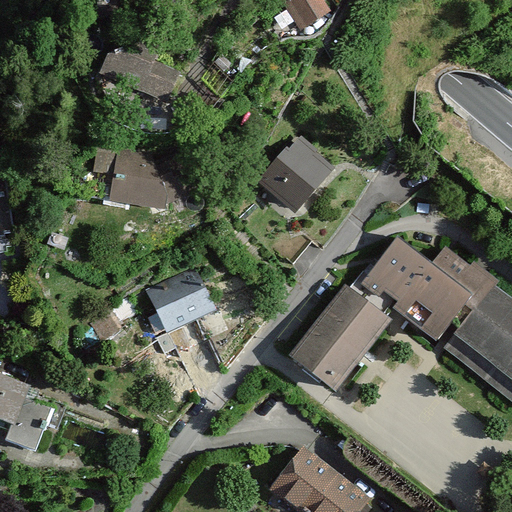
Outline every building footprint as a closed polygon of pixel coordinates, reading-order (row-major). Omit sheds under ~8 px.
[(324,11),(316,0),(281,0),(299,27),(324,11)] [(104,62),(97,77),(164,105),(173,78),(148,70),(160,40),(104,62)] [(311,150),(298,139),(259,185),(291,212),(327,168),(309,152),(311,150)] [(96,146),(91,170),(114,170),(113,197),(160,205),(202,185),(179,149),(154,159),(156,148),(119,143),(115,152),(96,146)] [(0,235),(9,235),(0,171),(0,235)] [(367,264),(291,361),(334,395),(386,328),(379,322),(393,304),(511,396),(511,310),(487,291),(493,284),(472,268),(468,273),(444,254),(432,269),(398,242),(375,270),(367,264)] [(192,272),(147,294),(166,333),(210,312),(192,272)] [(19,394),(0,388),(0,429),(8,433),(3,450),(28,458),(41,416),(14,408),(19,394)] [(302,453),(272,492),(297,511),(353,511),(362,501),(302,453)]
